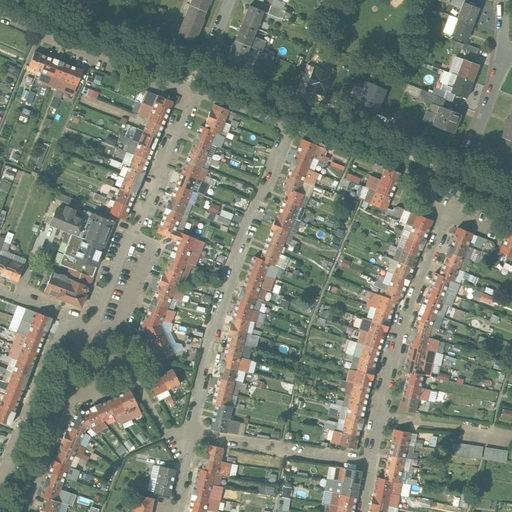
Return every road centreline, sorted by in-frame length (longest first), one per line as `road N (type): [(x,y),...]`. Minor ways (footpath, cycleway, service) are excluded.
road 1 (residential): [(191,433),(221,302),(286,126)]
road 2 (residential): [(98,312),(194,93)]
road 3 (residential): [(381,417),(455,194)]
road 4 (residential): [(191,433),(372,460)]
road 5 (residential): [(68,318),(0,483)]
road 6 (residential): [(381,417),(511,434)]
